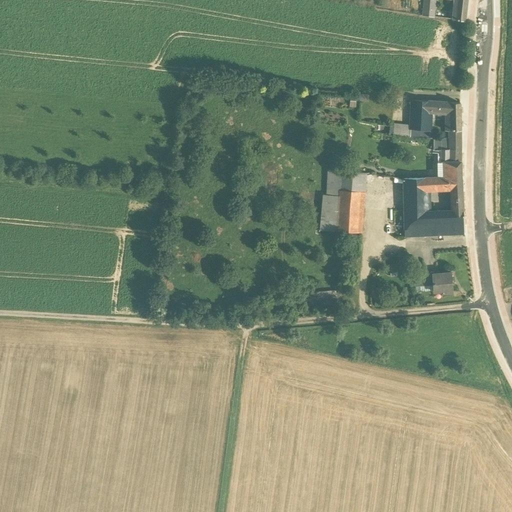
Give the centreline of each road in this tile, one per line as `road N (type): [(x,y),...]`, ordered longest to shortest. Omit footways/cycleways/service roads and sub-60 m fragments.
road 1 (track): [(492,306),(245,325),(0,315)]
road 2 (tertiary): [(511,354),(476,237),(480,0)]
road 3 (track): [(218,511),(245,325)]
